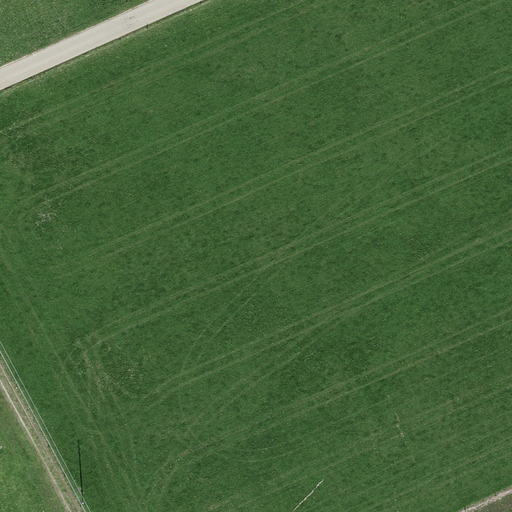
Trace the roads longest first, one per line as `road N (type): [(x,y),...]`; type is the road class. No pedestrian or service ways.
road 1 (unclassified): [(186,0),(0,83)]
road 2 (track): [(0,359),(83,511)]
